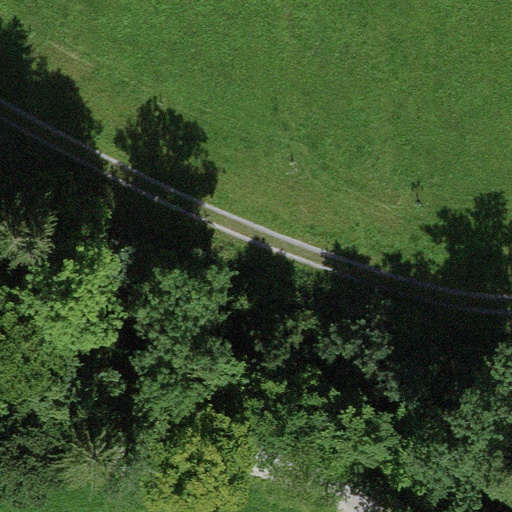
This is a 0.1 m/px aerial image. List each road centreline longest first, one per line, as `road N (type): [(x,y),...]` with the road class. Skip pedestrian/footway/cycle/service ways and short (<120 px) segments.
road 1 (track): [(511,306),(406,289),(207,223),(89,170),(0,115)]
road 2 (track): [(0,474),(150,455),(272,466),(353,511)]
